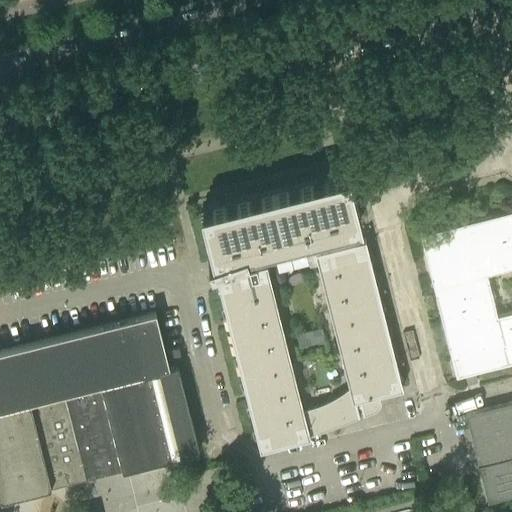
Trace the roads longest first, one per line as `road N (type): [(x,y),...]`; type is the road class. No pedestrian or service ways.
road 1 (residential): [(445,426),(259,465),(220,433),(177,271),(0,316)]
road 2 (secondary): [(0,116),(479,0)]
road 3 (residential): [(445,426),(431,404),(386,224),(390,198),(416,182),(511,158)]
road 4 (secondary): [(238,0),(0,65)]
